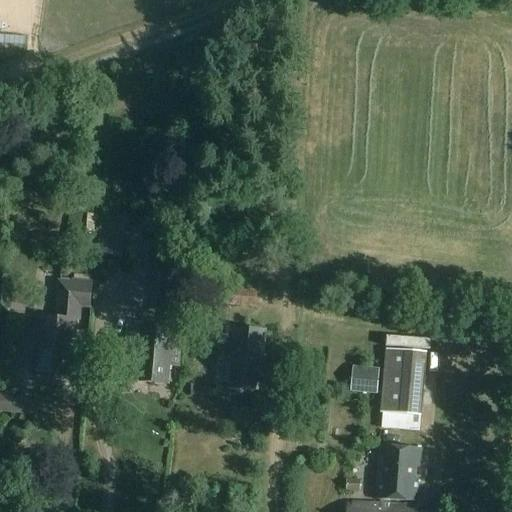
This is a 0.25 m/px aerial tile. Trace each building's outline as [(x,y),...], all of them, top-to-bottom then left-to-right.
[(101,217),(97,258),(121,259),(124,219),(101,217)] [(158,274),(155,314),(186,317),(189,277),(158,274)] [(87,307),(89,283),(71,281),(71,283),(57,282),(53,320),(35,319),(31,372),(70,375),(75,306),(87,307)] [(220,288),(219,305),(256,309),(258,292),(220,288)] [(125,326),(123,351),(136,352),(134,380),(164,383),(168,329),(139,326),(139,328),(125,326)] [(260,392),(262,374),(259,373),(262,331),(232,328),(231,344),(219,343),(218,359),(229,359),(227,390),(260,392)] [(385,350),(379,414),(382,414),(420,417),(421,417),(426,353),(385,350)] [(352,367),(350,392),(376,395),(378,370),(352,367)] [(0,395),(0,412),(23,415),(24,397),(0,395)] [(418,433),(420,417),(382,414),(381,430),(418,433)] [(347,503),(346,511),(416,511),(417,507),(390,505),(390,501),(417,503),(419,479),(415,479),(416,468),(420,468),(421,449),(378,446),(374,500),(383,501),(383,505),(347,503)] [(360,481),(346,481),(345,492),(359,492),(360,481)]
